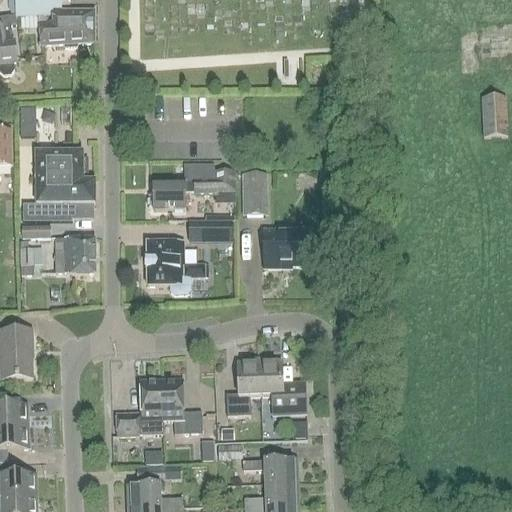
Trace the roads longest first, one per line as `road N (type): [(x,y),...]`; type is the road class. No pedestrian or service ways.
road 1 (residential): [(116,347),(309,315),(333,325),(344,350),(355,511)]
road 2 (residential): [(116,347),(108,0)]
road 3 (residential): [(73,511),(72,357),(116,347)]
road 4 (unknown): [(110,129),(245,123)]
